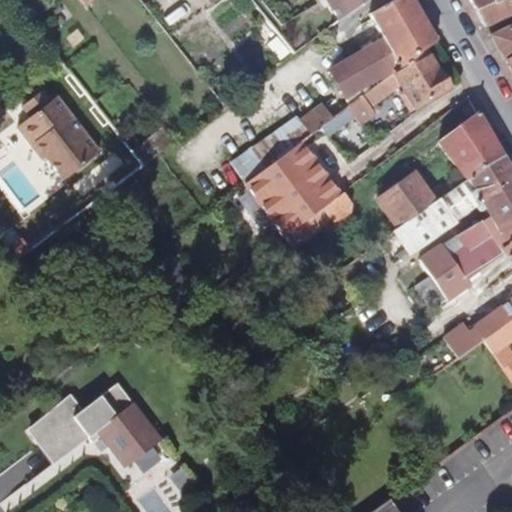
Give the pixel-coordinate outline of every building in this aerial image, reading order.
[(322,0),(335,22),(365,0),(322,0)] [(436,41),(434,38),(412,0),(393,0),(369,14),(383,39),(329,71),(344,98),(392,70),(397,64),(399,67),(409,61),(424,50),(436,41)] [(511,0),(469,0),(485,27),(511,14),(511,0)] [(505,61),(511,56),(511,26),(491,37),(505,61)] [(36,56),(45,68),(56,59),(47,47),(36,56)] [(449,89),(439,72),(437,73),(424,50),(409,61),(399,67),(393,72),(347,109),(359,125),(375,114),(370,107),(401,84),(415,109),(449,89)] [(41,92),(22,106),(30,118),(17,127),(32,147),(35,144),(63,181),(99,153),(56,97),(50,102),(41,92)] [(148,116),(139,104),(119,118),(128,130),(148,116)] [(319,126),(330,118),(321,105),(308,115),(300,121),(310,133),(319,126)] [(501,155),(477,113),(438,143),(466,180),(467,180),(501,155)] [(310,135),(310,133),(300,121),(283,132),(281,129),(253,149),(252,148),(231,162),(245,184),(271,165),(300,142),(310,135)] [(163,129),(155,134),(167,148),(174,143),(163,129)] [(160,154),(167,148),(155,134),(134,151),(144,166),(160,154)] [(339,195),(300,142),(271,165),(245,184),(244,185),(283,237),(308,218),(339,195)] [(511,173),(501,155),(467,180),(475,192),(469,195),(475,205),(479,212),(484,209),(487,215),(489,218),(478,224),(478,222),(456,236),(454,237),(440,246),(419,261),(429,277),(415,286),(432,311),(465,287),(463,283),(503,255),(511,268),(511,298),(471,325),(474,329),(469,334),(463,325),(442,339),(457,359),(483,340),(511,319),(511,173)] [(397,229),(435,202),(415,173),(376,200),(397,229)] [(466,180),(437,200),(451,221),(475,205),(469,195),(475,192),(467,180),(466,180)] [(350,216),(351,206),(341,193),(339,195),(308,218),(317,231),(331,220),(335,226),(350,216)] [(97,206),(109,222),(117,216),(105,200),(97,206)] [(435,202),(397,229),(412,251),(453,223),(451,221),(437,200),(435,202)] [(308,218),(283,237),(293,251),(317,231),(308,218)] [(149,240),(131,254),(137,263),(156,250),(149,240)] [(171,253),(152,267),(177,303),(197,289),(171,253)] [(177,303),(152,267),(149,264),(137,271),(168,316),(180,308),(177,303)] [(511,319),(483,340),(502,369),(511,362),(511,354),(506,345),(511,340),(511,319)] [(511,362),(502,369),(511,382),(511,362)] [(123,467),(160,439),(117,382),(82,408),(72,394),(27,428),(52,462),(87,436),(95,430),(99,435),(123,467)] [(95,430),(87,436),(91,441),(99,435),(95,430)] [(398,511),(390,499),(371,511),(398,511)]
